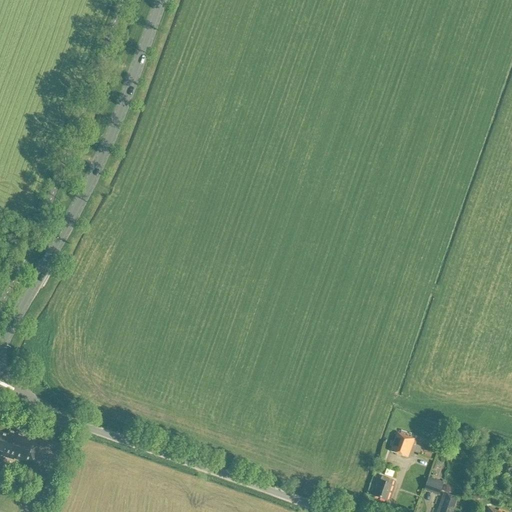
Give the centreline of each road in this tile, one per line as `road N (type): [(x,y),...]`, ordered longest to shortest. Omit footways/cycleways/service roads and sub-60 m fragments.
road 1 (secondary): [(0,347),(89,187),(161,0)]
road 2 (unclassified): [(328,511),(85,429),(0,383)]
